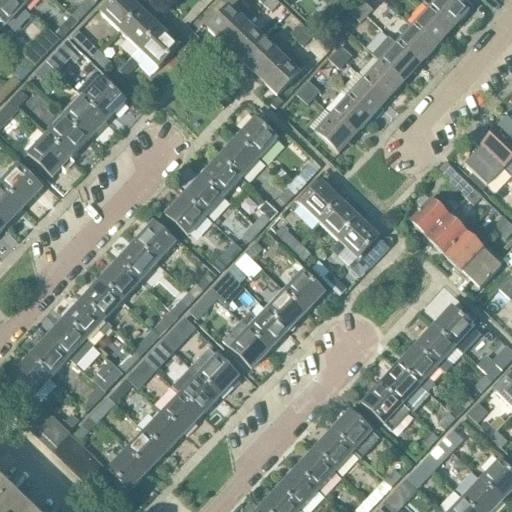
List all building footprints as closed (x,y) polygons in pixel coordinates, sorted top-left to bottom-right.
[(0,0),(0,33),(2,32),(5,28),(6,29),(25,9),(14,0),(0,0)] [(14,0),(25,9),(33,0),(14,0)] [(89,0),(87,0),(80,8),(86,15),(95,5),(89,0)] [(118,34),(140,11),(127,0),(115,0),(99,17),(118,34)] [(272,0),(269,0),(263,7),(270,15),(279,6),(272,0)] [(333,0),(329,4),(340,16),(347,9),(337,0),(333,0)] [(437,0),(427,11),(451,34),(469,15),(452,0),(437,0)] [(461,0),(471,9),(479,1),(478,0),(461,0)] [(362,2),(355,9),(365,19),(372,12),(362,2)] [(322,11),(334,22),(340,16),(329,4),(322,11)] [(224,48),(246,25),(229,8),(206,31),(224,48)] [(354,9),(349,15),(359,25),(365,19),(355,9),(354,9)] [(136,52),(158,29),(140,11),(118,34),(136,52)] [(411,28),(436,51),(451,34),(427,11),(411,28)] [(246,25),(224,48),(241,65),(264,42),(246,25)] [(306,31),(300,25),(289,36),(296,42),(306,31)] [(62,27),(53,36),(60,42),(69,33),(62,27)] [(436,51),(411,28),(395,46),(419,68),(436,51)] [(137,53),(131,60),(138,66),(150,78),(179,49),(158,29),(136,52),(137,53)] [(303,49),(313,38),(306,31),(296,42),(303,49)] [(419,68),(395,46),(388,40),(371,58),(378,64),(379,64),(403,86),(419,68)] [(264,42),(241,65),(259,82),(281,58),(264,42)] [(55,56),(46,66),(52,73),(56,76),(70,62),(84,74),(91,66),(68,43),(55,56)] [(89,44),(82,51),(92,61),(99,54),(89,44)] [(32,48),(23,58),(27,62),(35,69),(44,59),(32,48)] [(334,56),(345,66),(352,59),(340,49),(334,56)] [(281,58),(259,82),(276,99),(305,69),(287,51),(281,58)] [(99,54),(92,61),(104,72),(111,65),(99,54)] [(328,62),(339,73),(345,66),(334,56),(328,62)] [(362,82),(386,104),(403,86),(379,64),(378,64),(362,82)] [(35,77),(42,84),(52,73),(46,66),(35,77)] [(119,72),(112,79),(123,90),(130,83),(126,79),(119,73),(119,72)] [(75,94),(81,99),(106,124),(125,105),(93,75),(75,94)] [(355,76),(339,94),(346,100),(370,122),(386,104),(362,82),(355,76)] [(3,89),(10,95),(20,85),(13,78),(3,89)] [(302,92),(312,101),(319,94),(308,84),(302,92)] [(0,86),(0,106),(10,95),(3,89),(0,86)] [(296,98),(306,108),(312,101),(302,92),(296,98)] [(10,104),(17,110),(27,99),(20,93),(10,104)] [(106,124),(81,99),(63,118),(89,142),(106,124)] [(276,99),(269,106),(275,112),(283,104),(277,99),(276,99)] [(329,117),(354,139),(370,122),(346,100),(329,117)] [(0,114),(0,132),(19,112),(17,110),(10,104),(0,114)] [(511,116),(497,133),(511,147),(511,116)] [(354,139),(329,117),(327,119),(313,135),(334,154),(337,157),(354,139)] [(45,137),(70,161),(89,142),(63,118),(45,137)] [(235,141),(259,163),(277,143),(276,142),(263,130),(254,121),(235,141)] [(270,122),(263,130),(276,142),(283,135),(270,122)] [(511,162),(511,147),(497,133),(480,150),(503,172),(511,162)] [(26,156),(51,181),(70,161),(45,137),(26,156)] [(259,163),(235,141),(217,160),(241,182),(259,163)] [(503,172),(480,150),(463,168),(472,176),(486,189),(503,172)] [(241,182),(217,160),(200,179),(224,200),(241,182)] [(0,183),(0,189),(23,211),(42,192),(16,167),(0,183)] [(298,179),(294,183),(281,170),(274,177),(288,190),(295,196),(305,186),(298,179)] [(457,193),(465,200),(473,192),(450,170),(442,178),(448,184),(457,193)] [(472,176),(468,180),(482,194),(486,189),(472,176)] [(224,200),(200,179),(182,198),(206,220),(224,200)] [(317,225),(339,202),(321,184),(298,208),(317,225)] [(23,211),(0,189),(0,224),(5,230),(23,211)] [(278,201),(284,207),(295,196),(288,190),(278,201)] [(481,200),(473,192),(465,200),(473,208),(481,200)] [(437,196),(431,203),(430,202),(408,225),(426,243),(448,219),(448,220),(455,213),(437,196)] [(206,220),(182,198),(164,218),(188,240),(206,220)] [(335,243),(358,220),(339,202),(317,225),(335,243)] [(253,226),(260,233),(269,223),(262,216),(253,226)] [(443,259),(465,236),(448,220),(448,219),(426,243),(443,259)] [(502,219),(492,230),(499,237),(509,226),(502,219)] [(358,220),(335,243),(356,263),(365,254),(378,240),(358,220)] [(134,245),(157,266),(175,247),(152,225),(134,245)] [(242,238),(248,245),(260,233),(253,226),(242,238)] [(511,228),(509,226),(499,237),(505,243),(511,235),(511,228)] [(281,229),(275,235),(292,252),(298,245),(281,229)] [(461,276),(483,253),(465,236),(443,259),(461,276)] [(378,240),(365,254),(373,262),(386,248),(378,240)] [(157,266),(134,245),(116,264),(139,286),(157,266)] [(220,276),(241,253),(233,245),(211,268),(220,276)] [(245,257),(252,263),(263,252),(255,245),(245,257)] [(298,245),(292,252),(304,263),(310,256),(298,245)] [(483,253),(461,276),(478,293),(500,270),(483,253)] [(245,257),(227,275),(234,281),(234,282),(238,286),(246,279),(241,274),(252,263),(245,257)] [(139,286),(116,264),(98,284),(121,305),(139,286)] [(219,282),(209,294),(216,301),(234,282),(234,281),(227,275),(227,274),(219,282)] [(283,293),(306,315),(324,296),(301,274),(283,293)] [(206,276),(188,295),(195,301),(213,282),(206,276)] [(121,305),(98,284),(80,303),(104,324),(121,305)] [(498,292),(509,302),(511,298),(511,292),(504,285),(498,292)] [(306,315),(283,293),(265,312),(288,334),(306,315)] [(80,303),(63,322),(86,343),(97,332),(103,338),(111,330),(104,324),(80,303)] [(179,304),(170,314),(177,320),(187,310),(180,303),(179,304)] [(207,312),(200,305),(199,304),(189,315),(190,316),(197,323),(207,312)] [(455,350),(454,351),(462,357),(480,337),(450,310),(433,329),(455,350)] [(288,334),(265,312),(256,322),(249,315),(240,324),(270,352),(288,334)] [(170,314),(160,323),(167,330),(177,320),(170,314)] [(172,355),(194,331),(184,321),(162,344),(172,355)] [(86,343),(63,322),(45,341),(69,363),(86,343)] [(270,352),(240,324),(222,344),(235,357),(231,361),(247,376),(270,352)] [(455,350),(433,329),(414,349),(437,369),(437,370),(444,376),(451,368),(444,362),(454,351),(455,350)] [(69,363),(45,341),(27,360),(51,382),(69,363)] [(142,342),(134,352),(141,358),(149,349),(142,342)] [(437,369),(414,349),(397,367),(420,388),(419,388),(427,395),(434,387),(427,380),(437,370),(437,369)] [(124,375),(130,369),(141,358),(134,352),(117,369),(124,375)] [(189,371),(197,377),(220,399),(238,380),(208,352),(189,371)] [(163,366),(152,355),(143,363),(155,375),(163,366)] [(485,358),(476,369),(485,377),(495,367),(491,364),(485,358)] [(31,399),(30,400),(34,403),(33,401),(51,382),(27,360),(10,380),(26,395),(31,399)] [(380,386),(402,407),(419,388),(420,388),(397,367),(380,386)] [(485,377),(492,384),(502,374),(495,367),(485,377)] [(98,389),(105,396),(123,377),(116,370),(98,389)] [(202,418),(220,399),(197,377),(189,371),(171,390),(178,397),(179,396),(202,418)] [(146,384),(135,373),(126,382),(133,388),(138,393),(146,384)] [(474,389),(481,395),(492,384),(485,377),(474,389)] [(511,412),(511,377),(495,396),(511,412)] [(133,388),(126,381),(107,400),(115,407),(133,388)] [(402,407),(380,386),(361,406),(391,434),(409,414),(402,407)] [(88,400),(95,406),(105,396),(98,389),(88,400)] [(30,400),(31,399),(26,395),(8,413),(17,421),(34,403),(30,400)] [(161,415),(184,437),(202,418),(179,396),(178,397),(161,415)] [(107,400),(96,413),(103,419),(115,407),(107,400)] [(25,429),(43,411),(34,403),(17,421),(25,429)] [(458,406),(449,414),(456,421),(465,412),(458,406)] [(34,437),(51,419),(43,411),(25,429),(34,437)] [(348,414),(331,433),(354,455),(360,461),(378,442),(348,414)] [(456,421),(449,414),(438,426),(445,433),(456,421)] [(184,437),(161,415),(143,433),(166,455),(184,437)] [(61,428),(67,435),(78,424),(71,417),(61,428)] [(43,446),(60,428),(51,419),(34,437),(43,446)] [(490,441),(496,434),(485,423),(478,430),(490,441)] [(71,438),(78,445),(89,434),(82,427),(71,438)] [(69,437),(69,436),(67,435),(61,428),(60,428),(43,446),(52,454),(69,437)] [(166,455),(143,433),(125,453),(147,475),(166,455)] [(336,474),(354,455),(331,433),(313,453),(336,474)] [(420,446),(426,452),(437,440),(431,434),(420,446)] [(496,434),(490,441),(500,451),(507,444),(496,434)] [(69,437),(52,454),(61,463),(78,445),(71,438),(69,436),(69,437)] [(452,455),(458,448),(447,438),(441,445),(452,455)] [(86,452),(78,445),(61,463),(68,470),(86,452)] [(452,455),(441,445),(428,458),(438,468),(452,455)] [(78,480),(95,461),(86,452),(68,470),(78,480)] [(125,453),(106,472),(112,479),(129,494),(147,475),(125,453)] [(336,474),(313,453),(295,472),(318,493),(336,474)] [(86,487),(103,469),(95,461),(78,480),(86,487)] [(480,481),(503,503),(511,493),(511,476),(498,463),(480,481)] [(103,469),(86,487),(96,496),(112,479),(106,472),(103,469)] [(300,511),(318,493),(295,472),(277,491),(300,511)] [(384,483),(391,489),(401,479),(394,472),(384,483)] [(411,475),(405,482),(412,489),(416,492),(422,485),(411,475)] [(493,511),(503,503),(480,481),(462,500),(474,511),(493,511)] [(394,494),(401,500),(412,489),(405,482),(394,494)] [(391,489),(384,483),(367,501),(374,507),(391,489)] [(0,511),(20,511),(25,508),(0,484),(0,511)] [(300,511),(277,491),(259,510),(261,511),(300,511)] [(449,511),(474,511),(462,500),(449,511)] [(369,511),(374,507),(367,501),(356,511),(369,511)]
